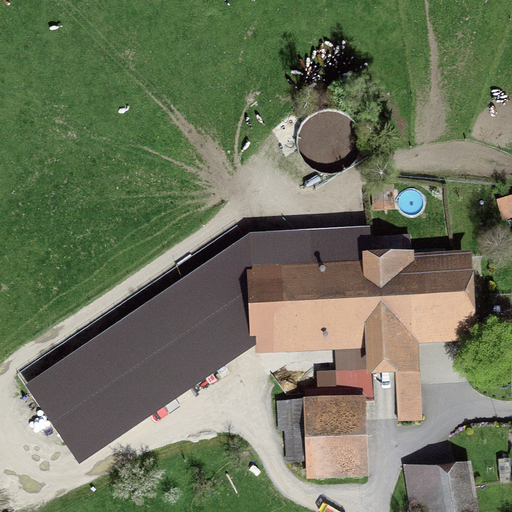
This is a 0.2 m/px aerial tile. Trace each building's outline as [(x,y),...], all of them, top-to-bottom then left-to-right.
[(305,133),(302,147),(306,161),(316,172),(330,176),(344,174),(356,165),(362,152),(362,137),(354,125),(342,117),(327,116),(314,122),(305,133)] [(511,201),(502,203),(504,218),(511,216),(511,201)] [(371,335),(373,368),(395,367),(411,366),(411,365),(409,333),(464,330),(461,269),(410,272),(409,259),(406,259),(405,238),(366,240),(368,274),(329,277),(329,268),(252,273),(256,350),(288,347),(288,340),(371,335)] [(426,425),(416,364),(411,365),(411,366),(395,367),(405,429),(426,425)] [(21,376),(31,392),(44,384),(34,368),(21,376)] [(313,441),(315,474),(365,471),(361,399),(290,402),(292,438),(313,441)] [(477,511),(470,465),(458,467),(459,472),(409,481),(414,511),(477,511)]
